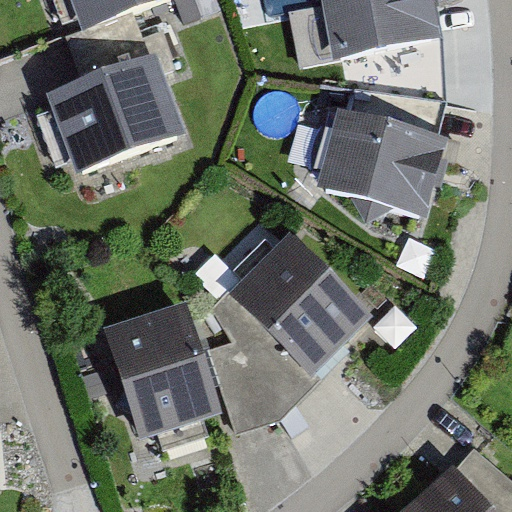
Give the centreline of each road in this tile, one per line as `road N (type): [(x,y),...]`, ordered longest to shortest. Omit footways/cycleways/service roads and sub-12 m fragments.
road 1 (residential): [(511,184),(488,299),(442,374),(301,511)]
road 2 (residential): [(0,255),(82,511)]
